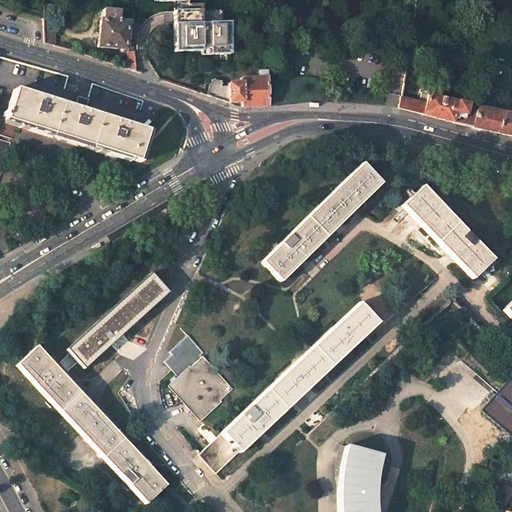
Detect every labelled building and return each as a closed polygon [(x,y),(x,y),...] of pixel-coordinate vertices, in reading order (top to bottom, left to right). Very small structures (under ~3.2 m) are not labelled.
[(229,54),(229,23),(223,23),(222,9),(182,10),(181,0),(172,0),(173,10),(174,51),(200,50),(200,48),(209,48),(209,54),(229,54)] [(52,8),(43,9),(44,18),(44,44),(54,46),(54,25),(53,25),(52,8)] [(119,11),(102,10),(101,21),(100,21),(97,47),(125,50),(127,23),(118,22),(119,11)] [(132,44),(127,45),(128,53),(126,53),(127,69),(135,72),(133,52),(132,44)] [(396,72),(405,74),(405,70),(406,64),(398,63),(396,72)] [(227,86),(221,86),(217,99),(228,102),(228,103),(240,102),(240,107),(241,108),(267,107),(266,82),(266,77),(265,72),(257,72),(257,78),(239,79),(240,83),(227,84),(227,86)] [(213,79),(210,80),(206,95),(217,99),(221,86),(221,83),(220,81),(213,79)] [(146,131),(13,89),(4,121),(137,162),(146,131)] [(428,90),(422,89),(419,102),(400,98),(398,109),(422,115),(427,94),(428,94),(428,90)] [(467,104),(428,94),(427,94),(422,115),(452,123),(472,128),(477,110),(466,107),(467,104)] [(88,100),(78,96),(75,106),(85,109),(88,100)] [(511,114),(478,108),(477,110),(472,128),(483,130),(497,133),(511,136),(511,114)] [(10,143),(0,139),(0,230),(6,239),(18,231),(0,203),(0,175),(1,172),(10,143)] [(278,280),(377,182),(359,164),(347,176),(260,262),(278,280)] [(403,206),(475,278),(497,257),(426,184),(403,206)] [(173,205),(161,212),(166,220),(178,213),(173,205)] [(153,274),(71,347),(87,365),(169,292),(153,274)] [(511,298),(501,309),(511,320),(511,298)] [(375,321),(357,302),(219,433),(237,451),(375,321)] [(167,385),(197,418),(231,388),(201,355),(203,353),(186,334),(168,351),(170,354),(162,361),(177,377),(167,385)] [(143,508),(165,487),(30,345),(7,367),(143,508)] [(511,392),(506,387),(485,410),(511,433),(511,392)] [(237,451),(219,433),(215,437),(198,453),(215,472),(237,451)] [(358,449),(343,445),(339,463),(336,482),(336,499),(336,511),(367,511),(368,510),(367,487),(369,472),(373,456),(358,452),(358,449)]
